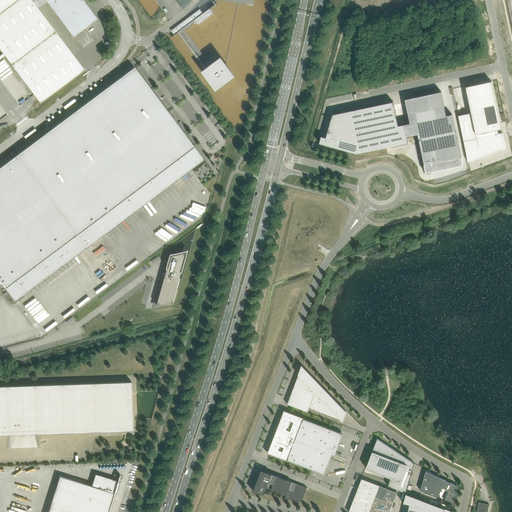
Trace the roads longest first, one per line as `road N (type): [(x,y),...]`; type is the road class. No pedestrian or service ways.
road 1 (secondary): [(267,158),(164,511)]
road 2 (secondary): [(176,511),(277,168)]
road 3 (unclassified): [(294,338),(231,500)]
road 4 (unclassified): [(0,149),(101,73),(126,38)]
road 5 (secondary): [(304,0),(267,158)]
road 6 (secondary): [(280,155),(318,0)]
road 7 (unclassified): [(463,511),(464,477),(373,419)]
road 8 (unclassified): [(502,65),(370,93)]
